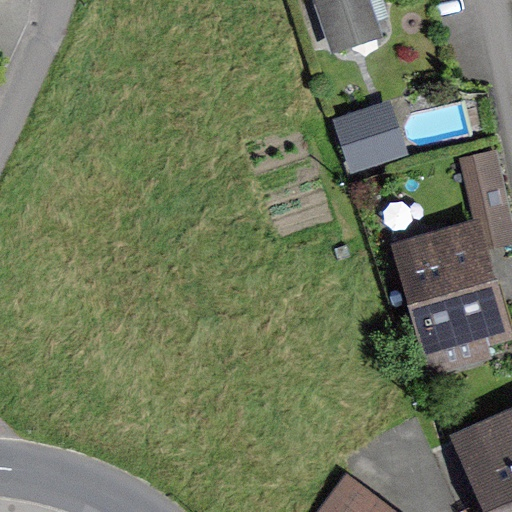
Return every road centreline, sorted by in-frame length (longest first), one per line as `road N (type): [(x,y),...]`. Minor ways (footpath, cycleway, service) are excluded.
road 1 (unclassified): [(63,0),(0,135)]
road 2 (tertiary): [(0,481),(91,495),(126,511)]
